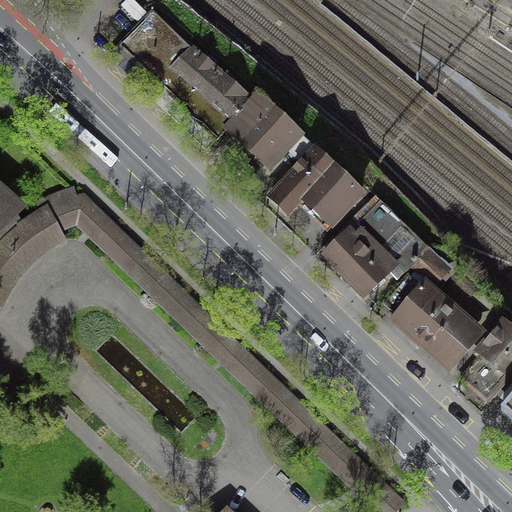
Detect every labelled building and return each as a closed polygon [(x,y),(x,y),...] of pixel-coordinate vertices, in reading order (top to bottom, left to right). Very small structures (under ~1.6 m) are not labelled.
[(511,0),(500,0),(511,10),(511,0)] [(227,129),(251,102),(193,52),(187,60),(184,57),(189,51),(151,13),(119,45),(152,77),(151,77),(174,99),(217,141),(227,129)] [(257,95),(251,102),(227,129),(246,147),(265,164),(266,164),(270,168),(286,151),(298,138),(301,134),(296,129),(292,134),(282,125),(286,120),(281,115),(257,95)] [(286,151),(299,163),(311,150),(298,138),(286,151)] [(303,199),(332,169),(311,150),(299,163),(294,168),(299,173),(274,200),(281,208),(289,216),(304,200),(303,199)] [(362,196),(332,169),(303,199),(304,200),(316,211),(329,223),(346,204),(347,206),(351,202),(354,204),(362,196)] [(33,220),(24,227),(0,251),(0,304),(7,291),(16,279),(26,267),(37,257),(49,248),(61,240),(57,232),(66,227),(77,223),(378,511),(394,511),(402,504),(83,198),(76,200),(73,189),(58,195),(53,197),(37,205),(42,215),(33,220)] [(0,251),(24,227),(15,217),(18,214),(17,208),(0,192),(0,251)] [(321,249),(327,256),(347,237),(385,276),(388,272),(393,277),(398,282),(414,265),(424,254),(429,249),(375,197),(321,249)] [(347,237),(327,256),(346,275),(365,295),(385,276),(347,237)] [(443,270),(424,254),(414,265),(423,274),(433,282),(443,270)] [(400,320),(395,325),(420,347),(446,370),(480,331),(429,286),(425,291),(409,277),(383,306),(400,320)] [(511,372),(511,331),(501,322),(477,349),(483,354),(461,380),(474,391),(486,402),(511,372)] [(511,400),(507,406),(501,413),(511,423),(511,400)]
